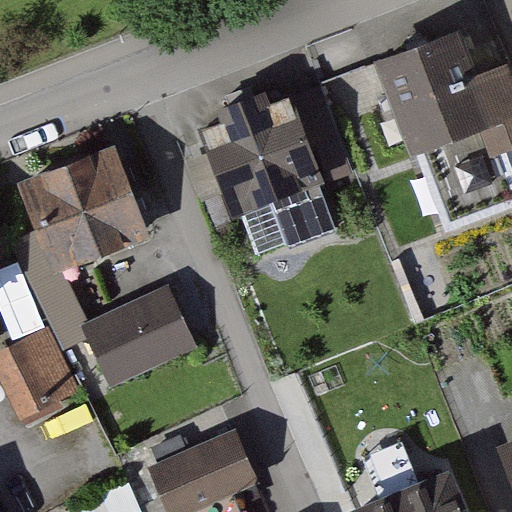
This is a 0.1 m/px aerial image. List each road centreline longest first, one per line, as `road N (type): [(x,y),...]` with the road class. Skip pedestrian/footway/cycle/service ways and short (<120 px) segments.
road 1 (residential): [(136,80),(306,511)]
road 2 (residential): [(136,80),(348,0)]
road 3 (residential): [(0,133),(136,80)]
